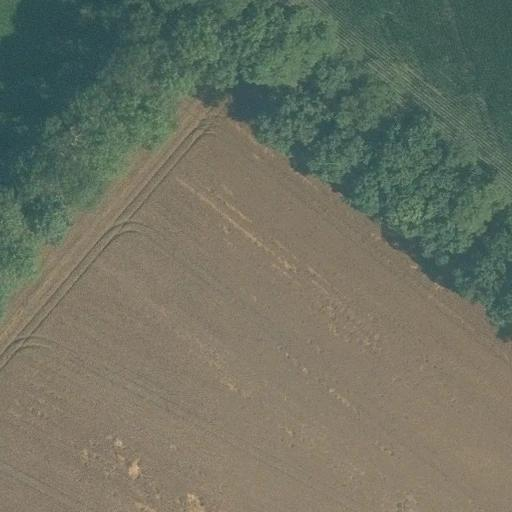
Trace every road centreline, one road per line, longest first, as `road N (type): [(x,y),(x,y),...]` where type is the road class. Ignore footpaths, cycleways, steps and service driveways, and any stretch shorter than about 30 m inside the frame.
road 1 (track): [(222,0),(511,231)]
road 2 (track): [(0,222),(188,0)]
